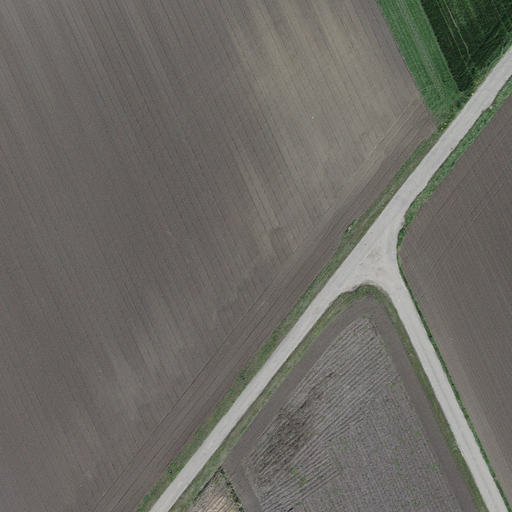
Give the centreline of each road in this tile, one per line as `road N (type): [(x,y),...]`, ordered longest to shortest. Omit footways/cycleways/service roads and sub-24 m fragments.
road 1 (track): [(511,45),(145,511)]
road 2 (track): [(511,500),(373,218)]
